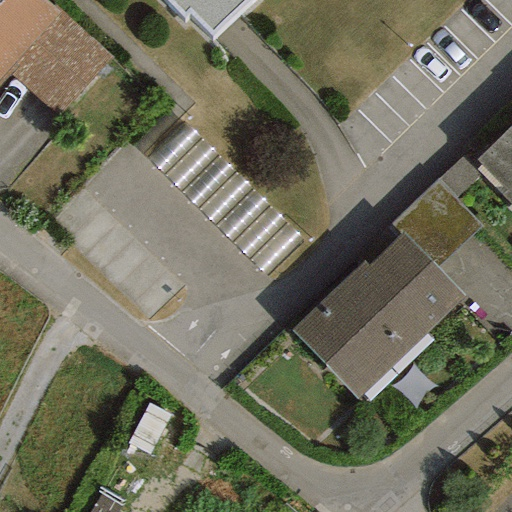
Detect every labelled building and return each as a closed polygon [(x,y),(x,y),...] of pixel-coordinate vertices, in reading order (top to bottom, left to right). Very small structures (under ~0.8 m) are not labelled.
[(0,0),(0,76),(5,71),(57,12),(42,0),(0,0)] [(165,0),(183,18),(188,14),(210,37),(248,0),(165,0)] [(111,56),(57,12),(5,71),(59,116),(111,56)] [(511,123),(474,160),(479,165),(473,170),(511,209),(511,123)] [(454,199),(478,177),(459,158),(436,180),(454,199)] [(400,230),(435,269),(480,228),(454,199),(436,180),(390,225),(397,232),(400,230)] [(355,402),(463,298),(435,269),(400,230),(397,232),(366,264),(362,259),(287,331),(355,402)]
